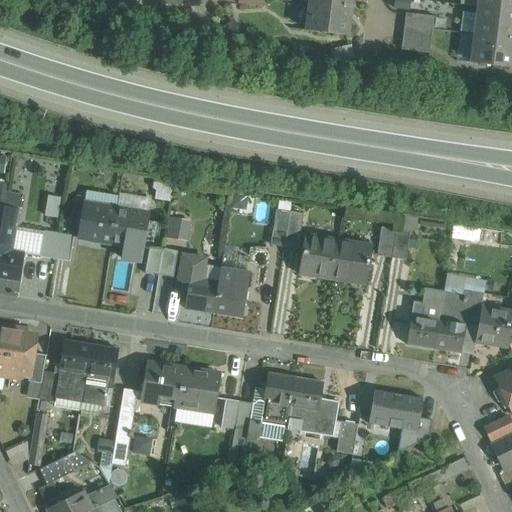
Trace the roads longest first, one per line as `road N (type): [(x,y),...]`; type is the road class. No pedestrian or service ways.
road 1 (residential): [(505,511),(442,382),(0,304)]
road 2 (secondary): [(511,173),(171,115),(0,63)]
